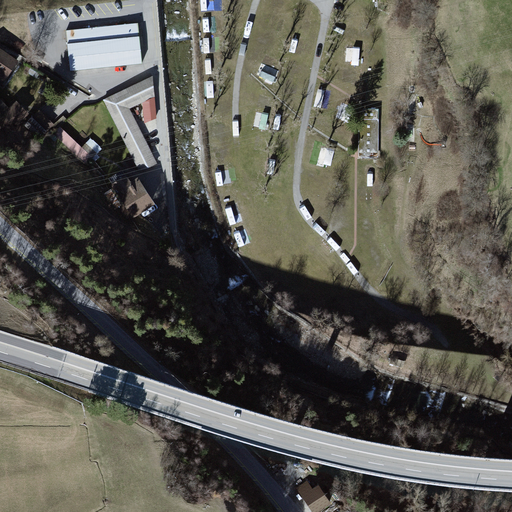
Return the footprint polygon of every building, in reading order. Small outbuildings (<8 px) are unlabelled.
[(219,0),(202,0),(202,11),(220,11),(219,0)] [(139,24),(69,30),(73,71),(143,64),(139,24)] [(348,46),(348,57),(361,57),(361,47),(348,46)] [(21,61),(0,47),(0,84),(4,87),(21,61)] [(275,82),(281,64),(267,59),(261,77),(275,82)] [(341,68),(340,78),(358,81),(359,71),(341,68)] [(155,102),(154,75),(105,101),(143,173),(161,164),(134,113),(155,102)] [(320,89),(316,105),(328,108),(332,92),(320,89)] [(19,101),(6,111),(17,125),(30,115),(19,101)] [(28,122),(42,137),(55,124),(41,109),(28,122)] [(361,111),(359,154),(376,155),(378,111),(361,111)] [(266,126),(269,116),(258,113),(256,124),(266,126)] [(287,131),(289,117),(277,115),(275,129),(287,131)] [(84,147),(60,127),(52,137),(89,169),(104,152),(90,140),(84,147)] [(217,172),(220,186),(234,183),(231,169),(217,172)] [(130,186),(125,180),(112,189),(127,209),(131,208),(138,217),(156,205),(139,180),(130,186)] [(236,234),(240,246),(250,243),(247,231),(236,234)] [(298,491),(313,511),(319,511),(335,501),(319,477),(298,491)]
